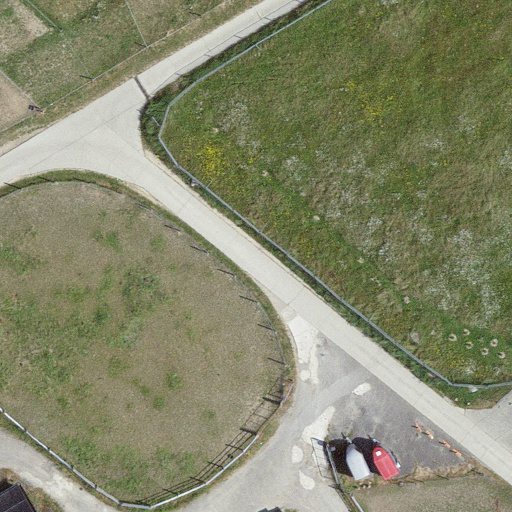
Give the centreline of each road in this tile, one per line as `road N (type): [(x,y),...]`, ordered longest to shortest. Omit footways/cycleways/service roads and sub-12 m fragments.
road 1 (track): [(92,126),(304,0)]
road 2 (track): [(351,335),(319,393),(304,452),(335,511)]
